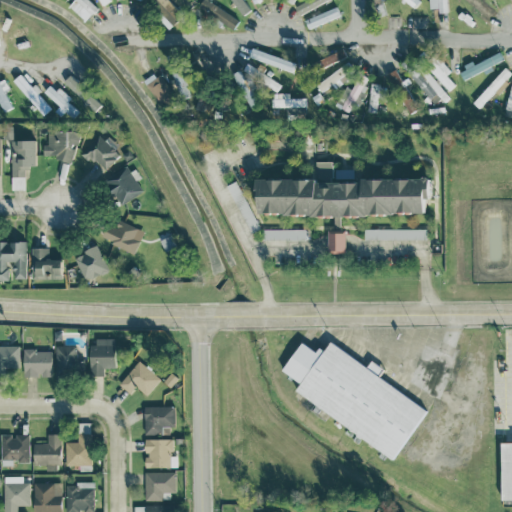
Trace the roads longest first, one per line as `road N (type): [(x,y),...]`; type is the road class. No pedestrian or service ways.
road 1 (tertiary): [(263,314),(511,312)]
road 2 (tertiary): [(0,308),(225,315)]
road 3 (residential): [(199,315),(201,511)]
